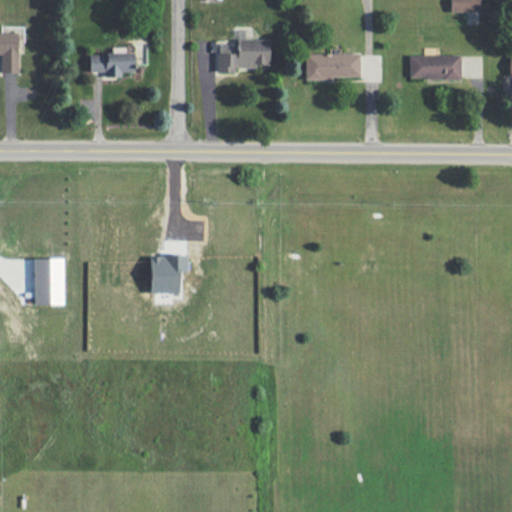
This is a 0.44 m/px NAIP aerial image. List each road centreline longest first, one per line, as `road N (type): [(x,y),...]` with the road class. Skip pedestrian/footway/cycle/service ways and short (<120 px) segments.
road 1 (residential): [(177,151),(511,153)]
road 2 (residential): [(0,149),(177,151)]
